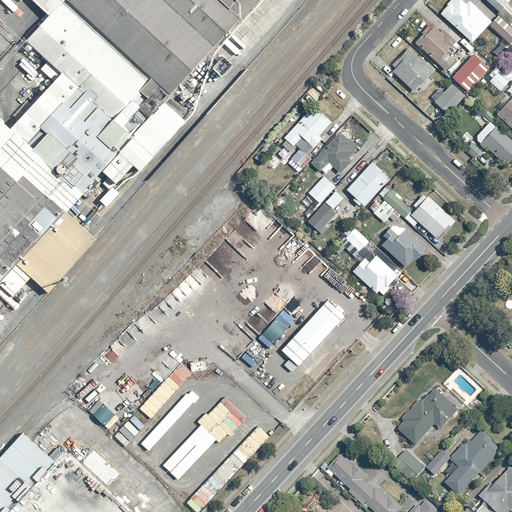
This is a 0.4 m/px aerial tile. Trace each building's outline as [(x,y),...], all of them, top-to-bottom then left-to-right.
[(16,0),(42,24),(57,7),(63,0),(16,0)] [(63,0),(57,7),(144,86),(159,100),(251,0),(63,0)] [(468,0),(452,0),(442,12),(473,41),(483,32),(474,23),(485,12),(472,0),(470,0),(470,1),(468,0)] [(500,13),(488,27),(482,33),(491,40),(498,32),(511,43),(511,41),(511,0),(486,0),(497,10),(500,13)] [(20,49),(54,81),(106,127),(144,86),(57,7),(42,24),(20,49)] [(458,40),(439,21),(435,25),(431,21),(415,39),(447,69),(461,54),(452,46),(458,40)] [(485,56),(466,37),(457,47),(476,66),(485,56)] [(396,67),(394,70),(415,90),(435,69),(410,45),(392,64),(396,67)] [(233,65),(223,56),(212,68),(222,77),(233,65)] [(503,74),(500,70),(490,80),(501,91),(511,79),(511,69),(510,67),(503,74)] [(3,137),(56,185),(72,199),(74,201),(94,180),(126,145),(106,127),(54,81),(3,137)] [(465,93),(453,82),(436,101),(448,112),(465,93)] [(511,95),(497,113),(511,125),(511,95)] [(286,136),(289,139),(274,156),(284,164),(288,160),(300,172),(313,158),(307,153),(314,145),(315,147),(325,136),(321,133),(333,120),(323,111),(321,113),(313,106),(286,136)] [(157,111),(126,145),(94,180),(107,191),(126,171),(133,178),(178,130),(157,111)] [(492,119),(478,135),(478,141),(508,166),(511,161),(511,136),(498,125),(492,119)] [(358,145),(340,130),(313,161),(322,169),(324,166),(328,170),(333,164),(341,170),(357,152),(354,149),(358,145)] [(0,277),(7,270),(56,217),(72,199),(56,185),(3,137),(0,134),(0,277)] [(481,150),(471,141),(465,149),(475,158),(481,150)] [(392,176),(373,160),(348,188),(357,195),(354,198),(361,205),(363,202),(366,205),(392,176)] [(314,209),(334,188),(336,185),(325,175),(309,191),(311,193),(305,201),(314,209)] [(386,199),(403,214),(405,216),(413,207),(387,186),(380,194),(386,199)] [(334,188),(314,209),(311,213),(317,219),(321,215),(323,216),(332,207),(335,209),(345,197),(334,188)] [(415,226),(420,220),(438,237),(456,217),(430,194),(428,196),(425,193),(414,205),(415,206),(405,218),(415,226)] [(403,214),(386,199),(374,212),(385,222),(391,215),(397,220),(403,214)] [(83,242),(56,217),(7,270),(34,295),(83,242)] [(390,237),(383,244),(406,266),(414,257),(416,259),(427,246),(405,226),(402,229),(395,222),(385,233),(390,237)] [(355,227),(345,237),(360,251),(369,242),(355,227)] [(374,248),(354,269),(378,292),(380,289),(384,294),(392,286),(391,284),(401,273),(374,248)] [(282,350),(297,364),(342,314),(326,300),(282,350)] [(417,443),(436,423),(442,428),(461,407),(437,386),(426,398),(423,395),(403,416),(406,419),(399,426),(417,443)] [(198,396),(190,389),(141,443),(148,450),(198,396)] [(462,494),(501,448),(489,438),(492,435),(484,427),(473,440),(470,437),(456,454),(445,445),(433,460),(450,475),(446,480),(462,494)] [(22,432),(0,455),(0,511),(5,511),(54,461),(22,432)] [(87,455),(78,446),(72,453),(81,461),(87,455)] [(94,450),(82,463),(108,486),(120,473),(94,450)] [(424,465),(406,450),(393,465),(411,481),(424,465)] [(383,490),(394,478),(364,451),(355,461),(354,463),(344,454),(332,467),(327,462),(322,468),(332,477),(335,474),(351,488),(350,490),(365,503),(366,501),(378,511),(397,511),(404,505),(390,492),(388,495),(383,490)] [(507,511),(511,509),(511,510),(511,465),(495,483),(493,481),(481,494),(487,500),(478,509),(480,511),(507,511)] [(440,511),(442,511),(427,499),(423,504),(414,496),(403,509),(406,511),(440,511)]
